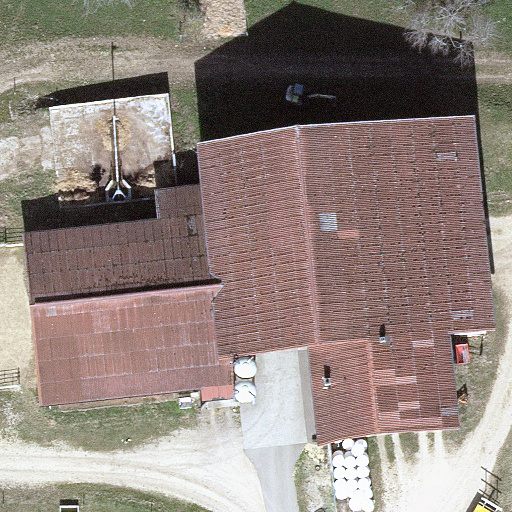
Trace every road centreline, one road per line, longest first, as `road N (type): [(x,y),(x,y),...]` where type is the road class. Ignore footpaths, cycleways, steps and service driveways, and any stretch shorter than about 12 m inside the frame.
road 1 (track): [(511,84),(241,74),(73,80),(0,100)]
road 2 (track): [(236,511),(0,453)]
road 3 (track): [(511,360),(438,511)]
